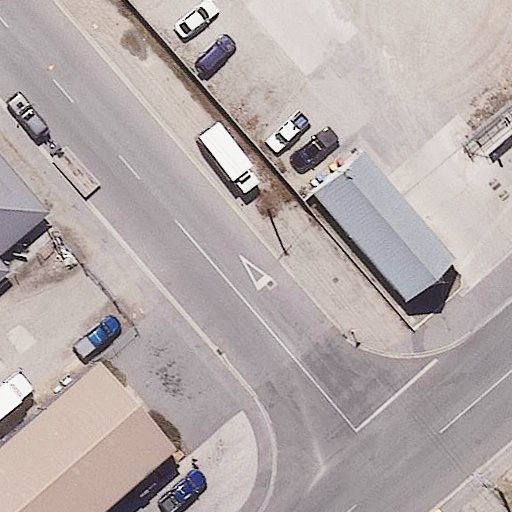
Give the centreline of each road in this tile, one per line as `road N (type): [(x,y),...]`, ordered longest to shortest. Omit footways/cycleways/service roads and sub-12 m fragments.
road 1 (residential): [(0,18),(391,472)]
road 2 (residential): [(391,472),(511,367)]
